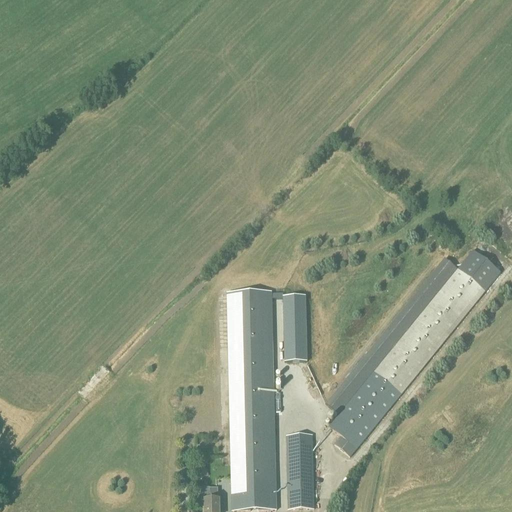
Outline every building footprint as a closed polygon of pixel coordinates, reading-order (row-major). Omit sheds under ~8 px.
[(333,423),(328,429),(340,439),(339,440),(338,440),(335,444),(336,444),(334,446),(349,459),(356,451),(367,438),(379,423),(390,410),(403,393),(421,371),(443,344),(458,327),(470,311),(476,304),(485,293),(501,274),(473,252),(459,271),(458,270),(458,271),(457,271),(434,300),(433,300),(433,301),(424,312),(423,313),(422,314),(421,315),(421,316),(400,341),(386,358),(375,371),(367,382),(343,410),(341,414),(337,418),(335,420),(333,423)] [(271,294),(227,295),(232,511),(258,511),(276,511),(271,294)] [(284,298),(283,298),(284,364),(307,363),(305,298),(284,298)] [(222,386),(221,378),(211,378),(211,387),(222,386)] [(287,511),(314,511),(313,437),(286,437),(287,511)] [(198,472),(204,470),(202,461),(195,463),(198,472)] [(217,501),(216,489),(208,490),(209,502),(204,502),(204,511),(218,511),(218,501),(217,501)]
